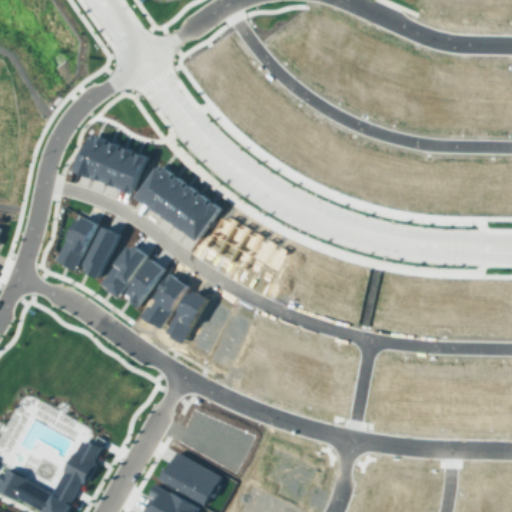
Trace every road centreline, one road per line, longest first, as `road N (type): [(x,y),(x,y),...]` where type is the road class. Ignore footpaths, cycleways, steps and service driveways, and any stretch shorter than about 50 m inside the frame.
road 1 (residential): [(17,275),(204,390),(258,414),(358,441),(511,450)]
road 2 (tertiary): [(95,0),(199,136),(280,200),(385,241),(511,248)]
road 3 (residential): [(110,81),(57,135),(17,275)]
road 4 (residential): [(350,0),(445,40),(511,43)]
road 5 (residential): [(178,375),(99,511)]
